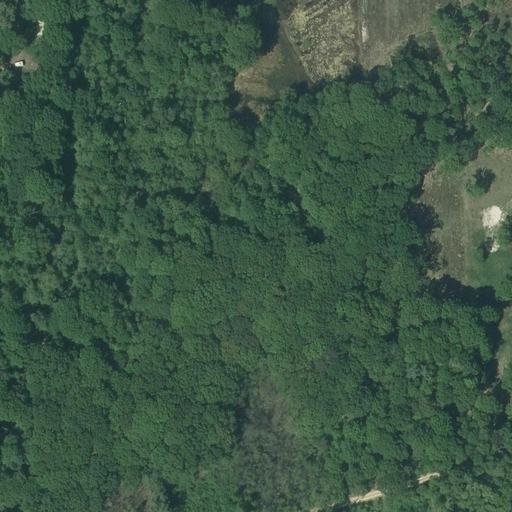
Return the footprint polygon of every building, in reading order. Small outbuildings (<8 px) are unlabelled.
[(36,20),(52,21),(53,14),(50,13),(50,7),(37,6),(37,10),(36,10),(35,18),(35,19),(36,20)] [(34,43),(45,44),(47,24),(36,23),(34,43)] [(32,87),(31,84),(16,87),(16,85),(7,87),(10,100),(33,94),(32,87)] [(19,135),(19,145),(37,145),(36,133),(19,135)] [(23,160),(6,161),(7,173),(24,172),(23,160)] [(99,316),(90,324),(102,336),(111,328),(99,316)] [(498,395),(499,402),(511,400),(510,384),(497,386),(490,383),(492,396),(498,395)]
